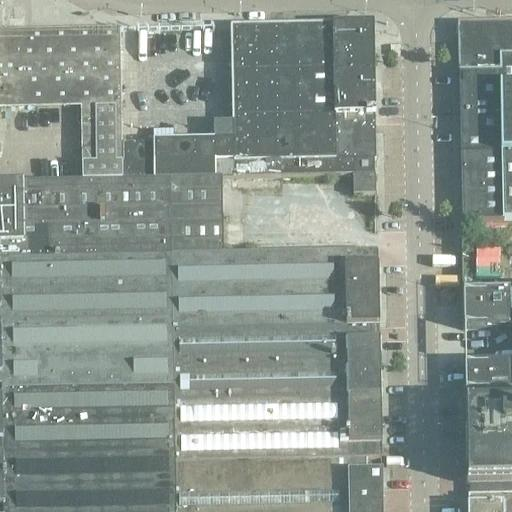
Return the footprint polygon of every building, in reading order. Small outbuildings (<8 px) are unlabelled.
[(24,26),(24,10),(8,10),(8,26),(24,26)] [(511,24),(475,25),(457,25),(458,76),(461,222),(461,224),(503,223),(503,222),(511,222),(511,24)] [(375,162),(374,133),(372,27),(230,30),(231,75),(232,75),(233,119),(232,119),(232,124),(213,125),(214,141),(152,143),(153,145),(121,146),(119,32),(0,34),(0,163),(1,163),(1,152),(0,151),(0,107),(80,106),(82,182),(122,182),(221,180),(231,180),(280,179),(352,177),(374,177),(374,162),(375,162)] [(375,196),(374,177),(352,177),(352,197),(375,196)] [(280,189),(280,179),(231,180),(231,190),(280,189)] [(222,224),(221,180),(122,182),(82,182),(0,184),(0,259),(170,256),(204,256),(222,256),(222,241),(222,224)] [(231,241),(230,224),(222,224),(222,241),(231,241)] [(379,327),(377,267),(376,267),(376,253),(222,256),(204,256),(170,256),(171,322),(172,332),(379,327)] [(0,324),(171,322),(170,256),(0,259),(0,324)] [(511,292),(461,293),(462,332),(511,330),(511,363),(463,365),(464,397),(465,397),(511,396),(511,292)] [(172,345),(172,332),(171,322),(0,324),(0,390),(173,388),(172,345)] [(378,341),(377,329),(379,329),(379,327),(172,332),(172,345),(378,341)] [(380,395),(379,343),(378,343),(378,341),(172,345),(173,388),(173,399),(380,395)] [(0,456),(174,453),(173,399),(173,388),(0,390),(0,456)] [(381,446),(380,395),(173,399),(174,453),(174,465),(365,461),(380,461),(380,446),(381,446)] [(511,485),(511,396),(465,397),(465,398),(471,398),(471,408),(464,408),(466,486),(511,485)] [(174,511),(174,465),(174,453),(0,456),(0,507),(2,508),(2,511),(174,511)] [(382,511),(382,491),(381,474),(365,474),(365,461),(174,465),(174,511),(382,511)] [(511,511),(511,495),(467,497),(467,511),(511,511)]
